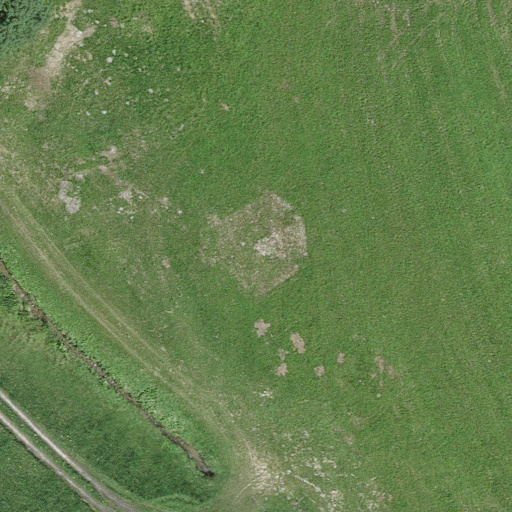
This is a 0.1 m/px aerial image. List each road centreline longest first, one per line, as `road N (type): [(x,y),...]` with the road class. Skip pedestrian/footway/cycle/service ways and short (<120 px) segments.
road 1 (track): [(236,511),(250,466),(234,432),(85,291),(0,184)]
road 2 (track): [(0,400),(120,511)]
